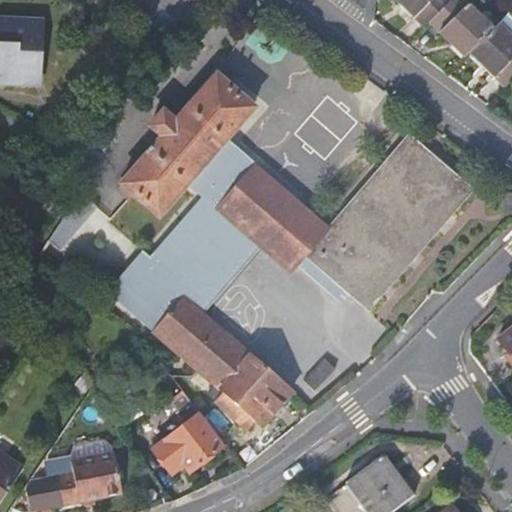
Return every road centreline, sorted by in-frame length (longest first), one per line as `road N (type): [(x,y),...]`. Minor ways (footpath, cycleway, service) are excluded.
road 1 (residential): [(198,511),(270,477),(414,354)]
road 2 (residential): [(337,22),(511,154)]
road 3 (residential): [(511,469),(453,389),(414,354)]
road 4 (residential): [(414,354),(511,255)]
